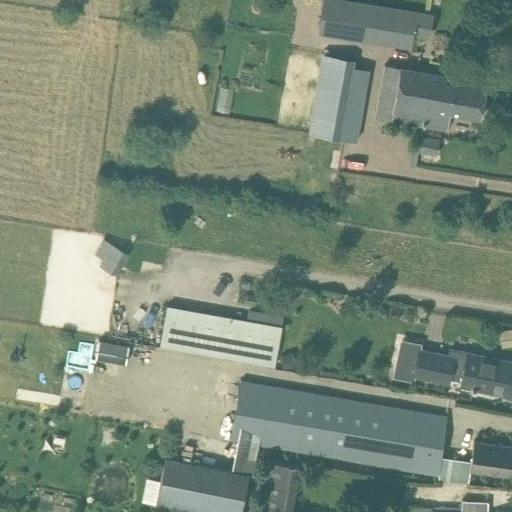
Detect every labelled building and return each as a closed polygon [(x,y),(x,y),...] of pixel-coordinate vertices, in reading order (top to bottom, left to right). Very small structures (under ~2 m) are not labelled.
[(323,0),(319,33),(412,45),(413,34),(431,36),(433,15),(372,5),(373,0),(357,0),(357,3),(339,0),(323,0)] [(309,131),(358,140),(371,69),(354,66),(355,59),(323,53),(309,131)] [(376,117),(447,129),(450,112),(480,118),(487,82),(385,65),(376,117)] [(419,150),(438,153),(441,137),(422,134),(419,150)] [(104,238),(95,254),(103,258),(99,265),(118,275),(129,253),(104,238)] [(207,310),(200,353),(275,366),(283,324),(207,310)] [(511,328),(499,331),(502,347),(511,345),(511,328)] [(96,356),(126,362),(129,346),(99,341),(96,356)] [(458,354),(420,346),(414,376),(452,384),(453,377),(462,379),(466,360),(457,359),(458,354)] [(511,361),(468,352),(466,360),(462,379),(461,385),(511,395),(511,361)] [(241,380),(231,438),(239,440),(259,444),(437,474),(447,415),(241,380)] [(471,460),(470,469),(511,474),(511,445),(474,441),(471,460)] [(165,456),(157,503),(210,511),(242,511),(249,472),(250,470),(235,468),(165,456)] [(258,511),(294,511),(302,466),(267,460),(258,511)] [(462,509),(431,508),(430,511),(487,511),(488,501),(462,500),(462,509)]
